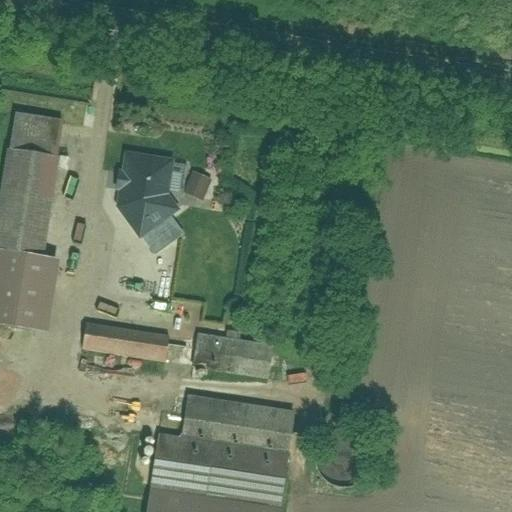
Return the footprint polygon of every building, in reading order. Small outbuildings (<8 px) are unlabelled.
[(64,123),(11,115),(6,150),(59,159),(64,123)] [(0,257),(42,264),(59,159),(6,150),(0,186),(0,257)] [(124,157),(115,212),(137,244),(141,241),(170,220),(178,214),(167,198),(172,165),(124,157)] [(211,184),(191,175),(181,196),(201,205),(211,184)] [(183,237),(170,220),(141,241),(154,259),(183,237)] [(42,264),(0,257),(0,332),(46,339),(57,266),(42,264)] [(84,327),(80,352),(169,366),(173,341),(84,327)] [(195,336),(190,369),(271,383),(277,351),(195,336)] [(185,400),(178,442),(287,458),(293,416),(185,400)] [(156,438),(145,511),(278,511),(287,458),(178,442),(156,438)]
